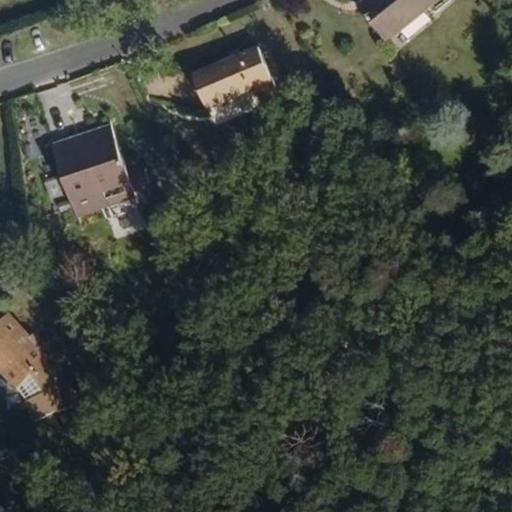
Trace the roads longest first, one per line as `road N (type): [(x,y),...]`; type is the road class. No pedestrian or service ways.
road 1 (track): [(511,225),(173,511)]
road 2 (residential): [(0,81),(205,0)]
